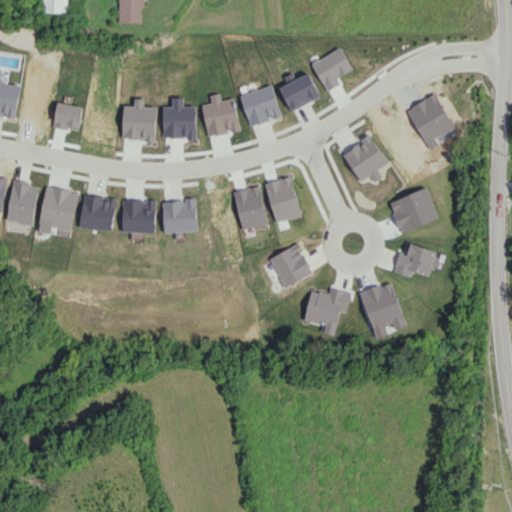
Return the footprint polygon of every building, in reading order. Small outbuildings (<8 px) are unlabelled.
[(68,12),(67,0),(42,0),(43,12),(68,12)] [(142,0),(118,0),(119,22),(142,22),(142,0)] [(291,111),(321,96),(309,72),(279,86),(291,111)] [(240,94),(250,126),(281,116),(271,84),(240,94)] [(378,169),(388,163),(371,135),(343,152),(360,180),(370,174),(374,180),(382,176),(378,169)] [(33,224),(38,184),(13,181),(7,220),(33,224)] [(77,194),(49,189),(48,199),(44,198),(41,222),(72,227),(77,194)] [(117,198),(84,193),(79,226),(112,231),(117,198)] [(164,232),(197,230),(196,199),(163,200),(164,232)] [(412,270),(429,276),(437,250),(408,242),(405,251),(401,250),(394,272),(410,276),(412,270)] [(305,320),(325,324),(324,333),(335,335),(339,311),(347,312),(351,291),(330,287),(329,293),(311,289),(305,320)]
